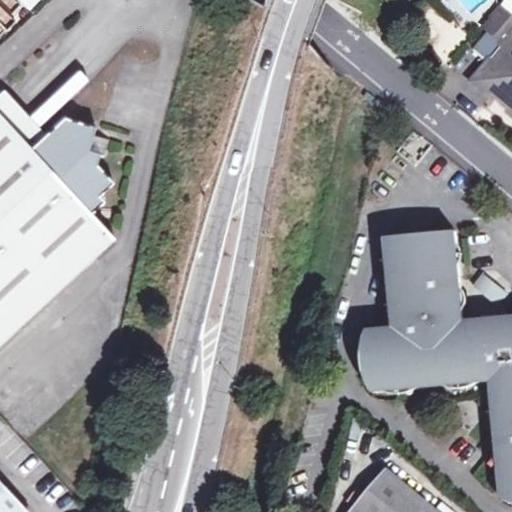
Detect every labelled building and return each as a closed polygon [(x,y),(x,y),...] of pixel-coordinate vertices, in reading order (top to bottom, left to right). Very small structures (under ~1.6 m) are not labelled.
[(505,44),(489,63),(472,82),(511,115),(511,17),(502,9),(486,28),(505,44)] [(2,88),(0,89),(0,113),(29,145),(42,132),(2,88)] [(0,341),(114,236),(91,212),(105,199),(99,193),(114,179),(97,161),(100,151),(87,147),(92,133),(95,125),(63,113),(42,132),(29,145),(0,113),(0,341)] [(87,147),(100,151),(104,153),(109,139),(92,133),(87,147)] [(511,315),(495,317),(496,324),(474,326),(473,319),(465,319),(464,306),(458,307),(456,290),(462,289),(459,262),(454,263),(452,246),(458,245),(456,230),(385,237),(387,251),(392,251),(394,268),(388,269),(391,294),(396,294),(398,311),(392,313),(393,327),(365,330),(360,346),(361,352),(371,351),(373,369),(363,370),(363,375),(372,392),(383,390),(383,386),(410,383),(410,388),(445,384),(449,386),(455,387),(463,386),(469,385),(474,382),(488,381),(491,400),(496,399),(499,426),(493,426),(496,458),(501,459),(503,472),(497,472),(499,498),(511,497),(511,315)] [(473,286),(482,293),(492,280),(484,273),(473,286)] [(482,293),(489,299),(500,286),(492,280),(482,293)] [(500,286),(489,299),(498,306),(508,292),(500,286)] [(361,352),(363,370),(373,369),(371,351),(361,352)] [(439,511),(387,469),(353,510),(354,511),(439,511)] [(0,511),(28,511),(0,481),(0,511)]
